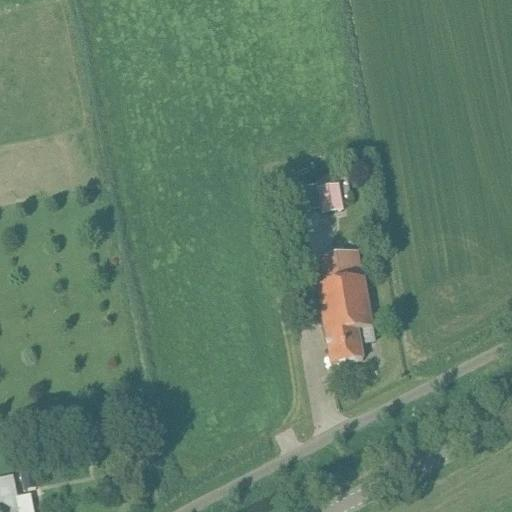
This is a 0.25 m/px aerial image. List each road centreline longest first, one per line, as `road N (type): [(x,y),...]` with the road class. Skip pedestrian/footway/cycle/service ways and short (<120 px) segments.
road 1 (unclassified): [(196,511),(511,349)]
road 2 (unclassified): [(345,511),(511,426)]
